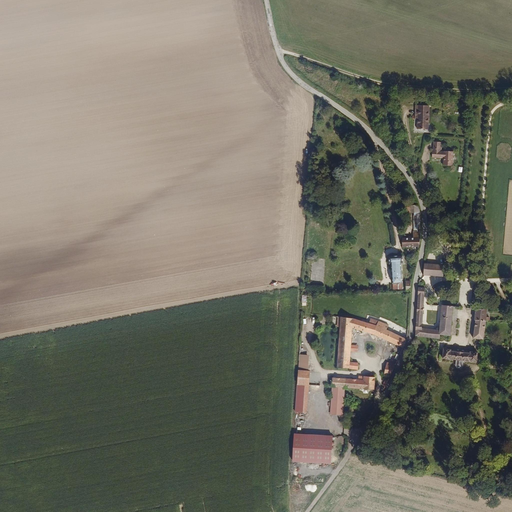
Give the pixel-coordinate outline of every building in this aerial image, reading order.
[(412,126),(423,126),(423,102),(409,102),(409,112),(412,112),(412,117),(412,126)] [(435,147),(436,138),(428,137),(428,146),(427,146),(426,153),(438,154),(438,161),(447,162),(448,147),(439,146),(439,147),(435,147)] [(421,214),(418,207),(403,206),(402,214),(408,215),(408,213),(413,213),(421,214)] [(419,233),(420,219),(412,218),(411,232),(419,233)] [(411,232),(411,238),(402,238),(403,248),(404,248),(418,247),(419,233),(411,232)] [(390,265),(392,286),(391,259),(402,258),(402,257),(388,258),(389,265),(390,265)] [(401,262),(402,261),(402,258),(391,259),(392,286),(393,286),(402,285),(401,262)] [(438,277),(439,266),(421,264),(419,275),(438,277)] [(421,329),(424,288),(418,288),(415,334),(420,335),(421,333),(421,329)] [(451,306),(448,306),(440,305),(438,330),(438,334),(444,335),(449,335),(451,306)] [(484,309),(480,308),(475,308),(472,338),(477,338),(482,339),(483,319),(484,309)] [(407,339),(388,331),(389,327),(379,322),(377,327),(364,321),(341,319),(337,368),(358,370),(358,363),(349,362),(352,329),(356,329),(403,349),(407,339)] [(420,337),(438,339),(438,334),(438,330),(421,329),(421,333),(420,335),(420,337)] [(442,358),(453,359),(453,365),(455,367),(461,367),(462,365),(463,360),(475,361),(476,352),(468,351),(468,353),(449,352),(449,349),(443,349),(442,358)] [(392,375),(397,362),(387,361),(385,374),(392,375)] [(312,382),(313,369),(301,368),(300,381),(311,382),(312,382)] [(374,387),(375,376),(362,375),(362,379),(331,376),(330,383),(335,384),(374,387)] [(299,406),(310,406),(311,382),(300,381),(299,397),(299,406)] [(295,434),(293,460),(293,461),(331,464),(332,436),(295,434)]
